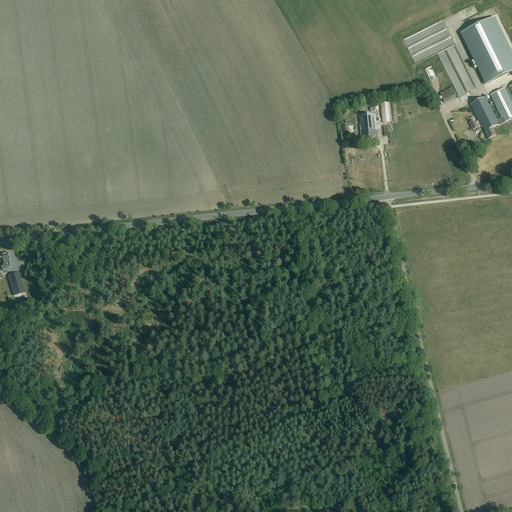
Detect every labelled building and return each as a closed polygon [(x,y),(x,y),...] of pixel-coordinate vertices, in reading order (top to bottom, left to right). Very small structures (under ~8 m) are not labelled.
[(461,33),(487,84),(511,71),(511,53),(494,17),(461,33)] [(511,85),(509,87),(511,93),(511,104),(504,88),(490,95),(501,118),(497,120),(486,97),(470,105),(478,121),(476,122),(475,120),(469,123),(473,130),(481,126),(481,127),(482,127),(488,138),(496,135),(493,128),(511,118),(511,85)] [(440,94),(444,103),(457,98),(452,88),(440,94)] [(390,119),(388,103),(381,104),(383,123),(388,123),(390,122),(390,119)] [(376,117),(376,115),(367,115),(368,118),(359,119),(360,132),(361,132),(361,138),(378,137),(377,126),(375,127),(375,124),(377,124),(376,117)] [(7,254),(7,253),(5,254),(4,254),(0,254),(0,257),(2,266),(2,270),(7,269),(6,266),(10,265),(9,260),(8,253),(7,254)] [(8,277),(13,296),(25,293),(20,273),(8,277)]
